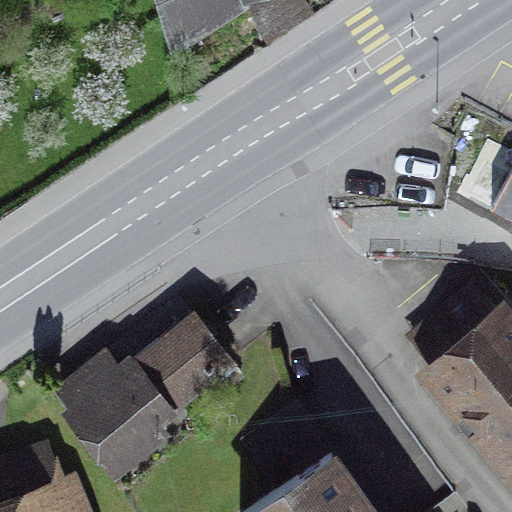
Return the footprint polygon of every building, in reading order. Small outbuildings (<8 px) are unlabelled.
[(268,35),(307,13),(298,0),(172,0),(152,12),(176,54),(254,10),(268,35)] [(408,338),(511,467),(511,466),(511,324),(475,284),(408,338)] [(223,353),(193,317),(132,366),(115,346),(55,395),(102,452),(223,353)] [(267,511),(370,511),(335,463),(267,511)] [(0,511),(67,511),(59,483),(0,501),(0,511)]
